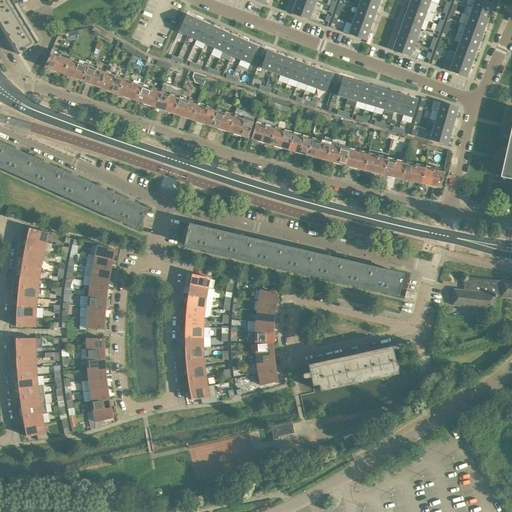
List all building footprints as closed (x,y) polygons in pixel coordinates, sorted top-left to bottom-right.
[(10,0),(10,1),(9,0),(0,0),(0,25),(18,55),(25,50),(24,50),(41,40),(16,0),(10,0)] [(296,0),(295,4),(313,10),(316,1),(312,0),(296,0)] [(375,13),(378,3),(368,0),(359,0),(357,6),(375,13)] [(424,0),(410,0),(409,4),(427,11),(430,2),(424,0)] [(473,0),(471,7),(489,13),(492,4),(480,0),(473,0)] [(313,10),(295,4),(291,14),(309,20),(313,10)] [(423,20),(427,11),(409,4),(406,14),(423,20)] [(375,13),(357,6),(354,15),(372,22),(375,13)] [(471,7),(468,16),(486,22),(489,13),(471,7)] [(406,14),(402,23),(420,29),(423,20),(406,14)] [(178,32),(188,37),(195,19),(186,15),(178,32)] [(351,24),(368,31),(372,22),(354,15),(351,24)] [(482,31),(486,22),(468,16),(465,25),(482,31)] [(188,37),(196,40),(204,23),(195,19),(188,37)] [(205,44),(213,27),(204,23),(196,40),(205,44)] [(399,32),(417,38),(420,29),(402,23),(399,32)] [(347,34),(365,41),(368,31),(351,24),(347,34)] [(482,31),(465,25),(461,34),(479,40),(482,31)] [(205,44),(214,48),(221,31),(213,27),(205,44)] [(230,35),(221,31),(214,48),(223,52),(230,35)] [(417,38),(399,32),(396,41),(413,47),(417,38)] [(476,49),(479,40),(461,34),(458,43),(476,49)] [(230,35),(223,52),(231,56),(239,39),(230,35)] [(240,60),(248,43),(239,39),(231,56),(240,60)] [(396,41),(392,51),(410,57),(413,47),(396,41)] [(248,43),(240,60),(250,64),(258,47),(248,43)] [(455,52),(472,58),(476,49),(458,43),(455,52)] [(270,72),(276,55),(266,51),(260,68),(270,72)] [(50,52),(44,67),(63,74),(69,59),(66,58),(50,52)] [(472,58),(455,52),(452,61),(469,67),(472,58)] [(276,55),(270,72),(279,75),(285,58),(276,55)] [(294,61),(285,58),(279,75),(288,79),(294,61)] [(69,59),(63,74),(75,79),(81,81),(87,66),(76,62),(69,59)] [(297,82),(303,64),(294,61),(288,79),(297,82)] [(448,71),(465,77),(469,67),(452,61),(448,71)] [(297,82),(306,85),(312,68),(303,64),(297,82)] [(87,66),(81,81),(100,88),(106,73),(96,69),(87,66)] [(306,85),(315,88),(321,71),(312,68),(306,85)] [(331,75),(321,71),(315,88),(325,92),(331,75)] [(113,75),(106,73),(100,88),(118,95),(123,79),(124,76),(114,72),(113,75)] [(350,81),(340,78),(335,96),(345,99),(350,81)] [(123,79),(118,95),(136,102),(142,86),(138,85),(123,79)] [(354,101),(360,83),(350,81),(345,99),(354,101)] [(364,104),(369,86),(360,83),(354,101),(364,104)] [(142,86),(136,102),(154,108),(160,90),(151,87),(151,89),(142,86)] [(364,104),(373,107),(378,89),(369,86),(364,104)] [(387,91),(378,89),(373,107),(382,109),(387,91)] [(160,90),(154,108),(173,115),(178,99),(169,95),(170,94),(160,90)] [(396,94),(387,91),(382,109),(391,112),(396,94)] [(396,94),(391,112),(401,115),(406,97),(396,94)] [(178,99),(173,115),(192,121),(197,105),(188,102),(188,100),(179,97),(178,99)] [(401,115),(410,117),(415,99),(406,97),(401,115)] [(437,112),(455,117),(457,108),(439,102),(437,112)] [(215,111),(216,109),(197,103),(197,105),(192,121),(210,127),(215,111)] [(215,111),(210,127),(229,133),(234,117),(224,114),(215,111)] [(234,117),(229,133),(237,136),(247,139),(254,115),(245,112),(243,119),(234,117)] [(437,112),(434,122),(452,127),(455,117),(437,112)] [(449,136),(452,127),(434,122),(431,131),(449,136)] [(255,123),(250,139),(269,145),(274,129),(255,123)] [(274,129),(269,145),(288,151),(293,134),(280,131),(274,129)] [(449,136),(431,131),(429,141),(446,146),(449,136)] [(293,134),(288,151),(306,156),(311,139),(297,136),(293,134)] [(311,139),(306,156),(325,161),(330,145),(325,143),(311,139)] [(0,152),(0,166),(9,171),(18,151),(3,145),(0,152)] [(330,145),(325,161),(333,163),(344,166),(349,150),(349,148),(338,145),(338,147),(330,145)] [(349,150),(344,166),(355,169),(363,171),(368,155),(350,150),(349,150)] [(368,155),(363,171),(383,176),(387,159),(386,159),(388,154),(369,150),(368,155)] [(9,171),(23,177),(32,158),(18,151),(9,171)] [(23,177),(37,184),(46,164),(32,158),(23,177)] [(387,159),(383,176),(401,180),(406,164),(395,161),(387,159)] [(511,161),(504,160),(500,176),(511,178),(511,161)] [(37,184),(51,190),(60,170),(46,164),(37,184)] [(406,164),(401,180),(420,184),(425,168),(413,165),(406,164)] [(440,188),(443,172),(425,168),(420,184),(440,188)] [(51,190),(66,196),(74,177),(60,170),(51,190)] [(66,196),(80,203),(89,183),(74,177),(66,196)] [(80,203),(94,209),(103,190),(89,183),(80,203)] [(94,209),(108,215),(117,196),(103,190),(94,209)] [(108,215),(122,222),(131,202),(117,196),(108,215)] [(131,202),(122,222),(137,228),(144,213),(145,211),(145,210),(146,209),(131,202)] [(184,245),(201,249),(206,228),(189,224),(189,226),(188,227),(188,228),(188,229),(184,245)] [(27,238),(46,243),(46,240),(48,233),(30,228),(28,234),(27,238)] [(222,232),(206,228),(201,249),(217,253),(222,232)] [(217,253),(234,257),(238,236),(222,232),(217,253)] [(255,240),(238,236),(234,257),(250,261),(255,240)] [(46,243),(27,238),(25,248),(44,252),(46,243)] [(250,261),(266,264),(271,244),(255,240),(250,261)] [(287,247),(271,244),(266,264),(283,268),(287,247)] [(95,256),(112,260),(114,249),(97,245),(95,252),(95,256)] [(283,268),(299,272),(304,251),(287,247),(283,268)] [(44,252),(25,248),(25,251),(23,258),(42,261),(43,255),(44,252)] [(320,255),(304,251),(299,272),(315,276),(320,255)] [(337,259),(320,255),(315,276),(332,280),(337,259)] [(110,269),(112,260),(95,256),(94,259),(92,266),(110,269)] [(42,261),(23,258),(22,267),(40,270),(41,267),(42,261)] [(332,280),(348,284),(353,263),(337,259),(332,280)] [(369,267),(353,263),(348,284),(364,287),(369,267)] [(109,273),(110,269),(92,266),(91,276),(108,279),(109,273)] [(40,270),(22,267),(20,277),(39,280),(40,270)] [(364,287),(381,291),(386,270),(369,267),(364,287)] [(402,274),(386,270),(381,291),(397,295),(401,279),(401,278),(402,277),(402,276),(402,274)] [(66,273),(65,283),(71,284),(73,274),(66,273)] [(467,274),(463,274),(460,276),(460,279),(462,282),(464,282),(464,284),(463,290),(453,289),(452,305),(493,309),(495,296),(495,294),(501,295),(501,296),(511,297),(511,281),(469,277),(467,274)] [(192,275),(190,285),(208,288),(208,285),(210,278),(192,275)] [(107,288),(108,279),(91,276),(90,280),(89,287),(107,289),(107,288)] [(39,280),(20,277),(19,287),(38,289),(39,280)] [(233,284),(234,279),(230,278),(229,278),(228,283),(226,283),(225,292),(232,293),(233,284)] [(207,292),(208,288),(190,285),(188,296),(206,298),(207,292)] [(38,289),(19,287),(18,297),(37,299),(38,289)] [(105,299),(107,289),(89,287),(88,294),(88,297),(105,299)] [(259,293),(258,301),(275,304),(277,294),(260,290),(259,293)] [(415,293),(406,291),(404,297),(414,299),(415,293)] [(205,305),(206,298),(188,296),(187,305),(187,306),(205,308),(205,305)] [(37,299),(18,297),(17,307),(36,308),(36,305),(37,299)] [(105,303),(105,299),(88,297),(87,304),(87,307),(105,309),(105,303)] [(274,313),(275,304),(258,301),(257,304),(256,311),(274,313)] [(204,311),(205,308),(187,306),(186,315),(186,316),(204,318),(204,311)] [(36,308),(17,307),(17,308),(17,317),(35,317),(36,308)] [(104,319),(105,309),(87,307),(87,311),(86,318),(104,319)] [(273,317),(274,313),(256,311),(256,315),(255,322),(273,323),(273,317)] [(203,324),(204,318),(186,316),(186,327),(203,328),(203,324)] [(35,317),(17,317),(16,327),(35,327),(35,317)] [(103,329),(104,319),(86,318),(86,325),(86,329),(103,329)] [(273,323),(255,322),(255,325),(255,332),(272,333),(273,327),(273,323)] [(185,331),(185,337),(203,337),(203,334),(203,328),(186,327),(185,331)] [(272,337),(272,333),(255,332),(255,336),(255,339),(255,343),(272,343),(272,337)] [(203,344),(203,337),(185,337),(185,341),(185,348),(203,347),(203,344)] [(16,342),(16,349),(35,348),(35,342),(35,338),(16,338),(16,342)] [(86,342),(86,349),(103,349),(103,338),(86,338),(86,342)] [(272,343),(255,343),(255,346),(255,350),(255,354),(273,352),(272,346),(272,343)] [(310,377),(312,386),(313,386),(318,384),(319,391),(398,374),(397,372),(398,363),(396,363),(392,346),(307,365),(309,372),(304,373),(303,374),(302,374),(302,375),(302,376),(302,377),(303,378),(304,378),(305,379),(305,378),(310,377)] [(186,357),(186,358),(204,357),(203,354),(203,347),(185,348),(186,357)] [(35,351),(35,348),(16,349),(17,358),(36,358),(35,351)] [(104,359),(103,349),(86,349),(86,356),(86,360),(104,359)] [(273,356),(273,352),(255,354),(255,357),(256,361),(256,364),(274,362),(273,356)] [(204,364),(204,357),(186,358),(187,369),(204,367),(204,364)] [(17,368),(36,367),(36,358),(17,358),(17,365),(17,368)] [(104,363),(104,359),(86,360),(86,363),(87,370),(105,369),(104,363)] [(274,366),(274,362),(256,364),(257,371),(258,375),(275,372),(274,366)] [(37,377),(36,367),(17,368),(17,372),(18,378),(37,377)] [(187,373),(188,379),(206,377),(205,374),(204,367),(187,369),(187,373)] [(88,380),(105,379),(105,369),(87,370),(88,377),(88,380)] [(259,382),(260,385),(277,382),(275,373),(275,372),(258,375),(259,382)] [(19,388),(38,386),(37,377),(18,378),(19,388)] [(207,383),(206,377),(188,379),(189,384),(190,390),(207,387),(207,386),(207,383)] [(107,388),(105,379),(88,380),(88,384),(89,391),(107,388)] [(43,385),(38,386),(19,388),(20,398),(44,395),(43,385)] [(201,404),(209,403),(217,402),(214,385),(207,386),(207,387),(190,390),(192,400),(200,399),(201,404)] [(91,401),(108,398),(107,388),(89,391),(90,398),(91,401)] [(46,404),(44,395),(20,398),(21,408),(46,404)] [(110,408),(108,398),(91,401),(92,408),(93,411),(110,408)] [(46,404),(21,408),(23,414),(23,417),(42,414),(47,413),(46,404)] [(94,429),(105,426),(105,425),(103,420),(112,418),(110,408),(93,411),(93,415),(95,422),(96,428),(94,429)] [(25,427),(43,423),(43,420),(42,414),(23,417),(25,427)] [(68,416),(71,427),(78,425),(75,415),(68,416)] [(292,422),(270,427),(273,440),(278,439),(278,438),(294,434),(292,422)] [(44,426),(43,423),(25,427),(27,437),(37,435),(38,440),(37,440),(38,441),(49,439),(46,439),(45,433),(44,426)]
